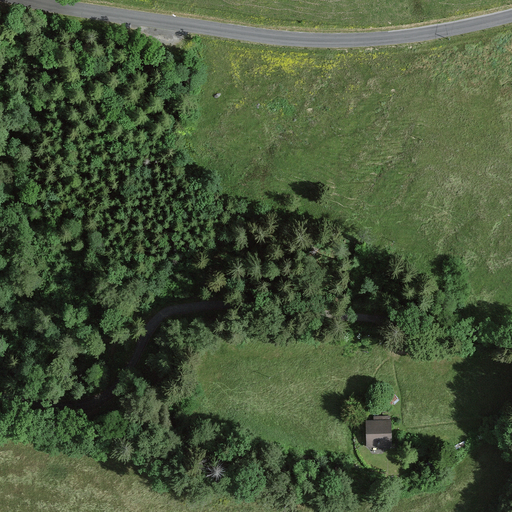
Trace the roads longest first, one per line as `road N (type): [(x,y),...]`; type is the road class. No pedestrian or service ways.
road 1 (residential): [(511,337),(209,304),(156,318),(120,383),(91,403),(0,396)]
road 2 (tertiary): [(29,0),(312,39),(402,36),(511,15)]
